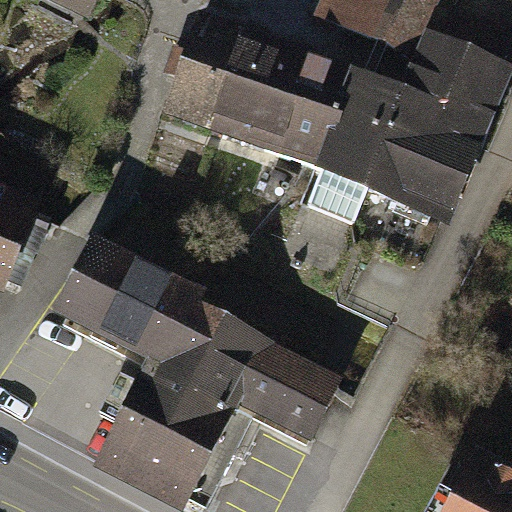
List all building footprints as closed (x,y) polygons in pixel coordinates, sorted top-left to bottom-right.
[(99,0),(45,0),(89,22),(99,0)] [(442,1),(439,0),(322,0),(314,19),(413,64),(442,1)] [(409,96),(367,199),(452,233),(511,86),(511,69),(505,67),(511,48),(511,30),(454,7),(440,41),(427,36),(404,94),(409,96)] [(211,136),(246,35),(199,19),(164,120),(211,136)] [(353,72),(246,35),(211,136),(318,173),(353,72)] [(317,178),(367,199),(409,96),(404,94),(353,72),(318,173),(317,178)] [(50,221),(0,200),(0,307),(12,312),(50,221)] [(215,309),(101,249),(60,329),(163,381),(108,486),(162,511),(212,511),(258,426),(308,454),(317,459),(347,395),(210,319),(215,309)] [(511,511),(511,480),(491,469),(468,511),(511,511)]
